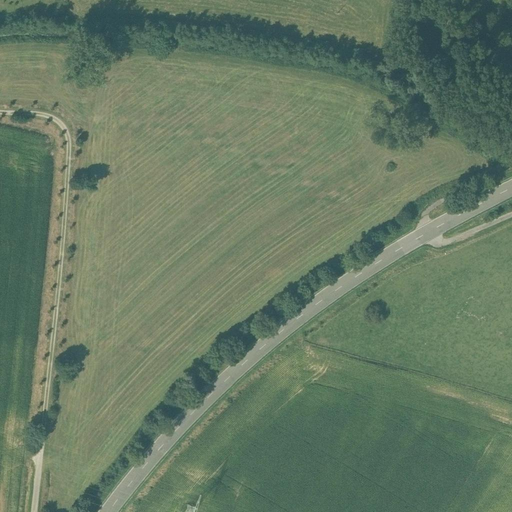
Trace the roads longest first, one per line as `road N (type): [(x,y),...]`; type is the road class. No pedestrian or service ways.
road 1 (secondary): [(106,511),(181,420),(314,301),(511,184)]
road 2 (track): [(33,511),(70,141),(60,123),(0,110)]
road 3 (track): [(484,159),(491,167),(424,212),(427,231),(441,243),(511,213)]
